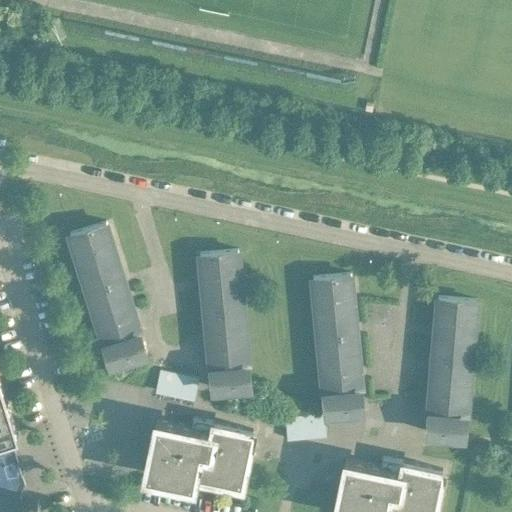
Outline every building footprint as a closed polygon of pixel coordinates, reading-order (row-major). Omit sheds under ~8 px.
[(111,239),(105,221),(68,233),(74,251),(109,362),(146,351),(111,239)] [(238,268),(237,249),(199,253),(200,272),(211,388),(250,384),(239,268),(238,268)] [(313,296),(324,412),(363,408),(351,292),(349,273),(312,276),(313,296)] [(435,315),(428,393),(425,431),(464,435),(474,318),(473,318),(475,299),(437,296),(435,315)] [(158,350),(131,361),(137,377),(163,367),(158,350)] [(326,436),(324,413),(284,417),(285,439),(326,436)] [(241,484),(246,460),(248,453),(253,452),(253,453),(254,453),(254,450),(253,450),(252,443),(249,444),(252,430),(191,417),(191,418),(193,418),(191,427),(156,420),(144,474),(192,484),(194,474),(241,484)] [(40,511),(23,456),(0,463),(0,511),(40,511)] [(345,459),(334,511),(432,511),(442,469),(380,457),(382,458),(380,467),(345,459)]
